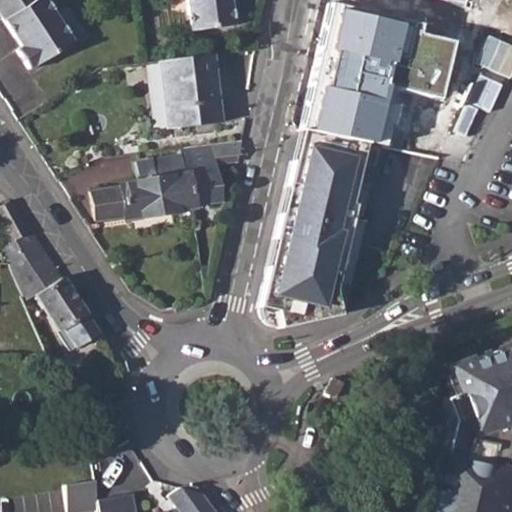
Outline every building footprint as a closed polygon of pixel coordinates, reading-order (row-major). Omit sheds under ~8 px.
[(0,0),(0,15),(17,42),(22,38),(26,43),(20,46),(15,50),(28,69),(71,41),(44,0),(0,0)] [(187,0),(192,32),(235,26),(231,0),(187,0)] [(359,0),(358,8),(395,17),(414,20),(418,0),(359,0)] [(319,39),(307,87),(424,116),(430,92),(442,95),(460,72),(319,39)] [(215,52),(162,60),(171,127),(223,120),(215,52)] [(243,137),(179,147),(180,154),(189,208),(191,208),(191,205),(217,200),(212,162),(238,158),(243,137)] [(189,208),(180,154),(135,162),(138,179),(123,182),(122,174),(116,176),(117,185),(89,190),(94,220),(122,214),(123,218),(189,208)] [(356,177),(290,161),(257,307),(259,308),(260,314),(263,318),(266,321),(269,324),(273,326),(278,326),(278,329),(321,321),(338,317),(332,294),(353,207),(349,205),(356,177)] [(35,238),(10,200),(0,205),(0,225),(7,242),(12,240),(21,254),(24,253),(32,265),(47,256),(35,238)] [(85,314),(60,277),(34,294),(58,332),(85,314)] [(511,511),(511,346),(448,370),(457,396),(440,402),(445,416),(446,416),(458,419),(455,432),(447,430),(440,460),(436,460),(428,495),(431,495),(427,511),(511,511)] [(340,386),(329,380),(321,395),(332,400),(340,386)] [(64,486),(67,511),(83,511),(97,509),(95,499),(92,482),(64,486)] [(178,485),(167,494),(179,511),(215,511),(201,492),(178,485)] [(97,509),(97,511),(166,511),(159,511),(136,511),(133,491),(95,499),(97,509)]
